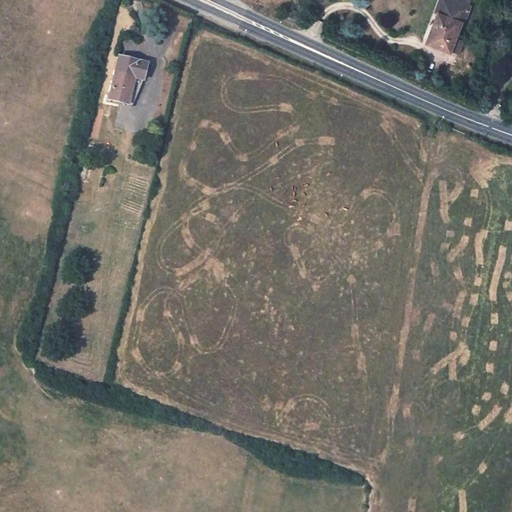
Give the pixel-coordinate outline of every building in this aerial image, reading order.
[(437,47),(449,51),(454,39),(460,23),(462,24),(469,7),(450,0),(443,0),(438,15),(434,24),(428,41),(438,45),(437,47)] [(449,53),(449,51),(437,47),(438,45),(428,41),(434,24),(432,23),(427,26),(422,41),(421,43),(421,44),(421,45),(422,46),(422,47),(423,48),(424,48),(425,49),(439,53),(444,55),(445,55),(446,55),(447,55),(447,54),(448,54),(449,53)] [(454,39),(449,51),(458,55),(463,43),(454,39)] [(120,57),(115,75),(134,79),(142,81),(147,63),(120,57)] [(115,75),(109,100),(128,104),(134,79),(115,75)] [(133,105),(142,81),(134,79),(128,104),(133,105)] [(95,156),(83,153),(77,178),(77,181),(88,183),(95,156)]
